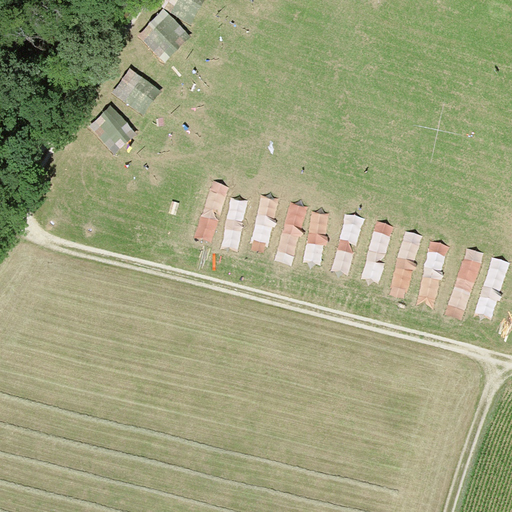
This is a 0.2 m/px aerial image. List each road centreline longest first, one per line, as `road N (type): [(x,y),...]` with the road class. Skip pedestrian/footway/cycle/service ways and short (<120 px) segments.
road 1 (track): [(10,229),(39,243),(496,359),(447,511)]
road 2 (track): [(145,0),(0,244)]
